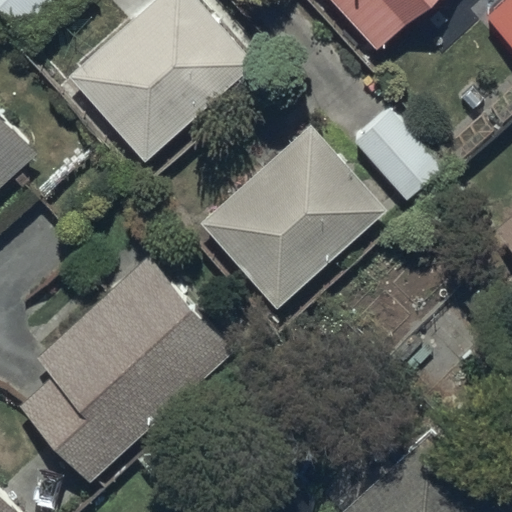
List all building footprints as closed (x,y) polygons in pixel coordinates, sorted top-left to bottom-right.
[(0,0),(0,5),(27,34),(62,0),(0,0)] [(153,0),(69,73),(145,160),(257,63),(230,32),(238,25),(217,2),(210,8),(203,0),(153,0)] [(332,0),(378,49),(431,0),(332,0)] [(393,106),(355,140),(408,199),(446,165),(393,106)] [(0,187),(37,154),(0,113),(0,187)] [(312,122),(202,221),(281,309),(391,210),(312,122)] [(511,213),(498,226),(511,242),(511,213)] [(150,253),(38,357),(53,373),(19,404),(92,483),(238,348),(150,253)] [(506,511),(432,430),(375,483),(368,475),(335,505),(342,511),(341,511),(506,511)] [(0,511),(23,511),(0,486),(0,511)]
